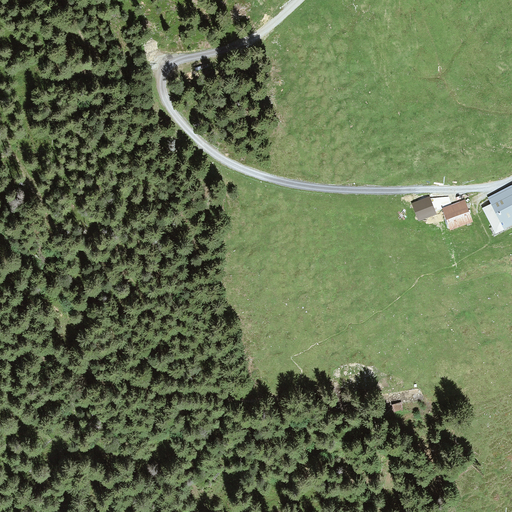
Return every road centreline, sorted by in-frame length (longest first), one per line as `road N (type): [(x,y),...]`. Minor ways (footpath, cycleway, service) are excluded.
road 1 (track): [(478,187),(362,189),(279,180),(223,160),(189,132)]
road 2 (track): [(189,132),(162,92),(165,69),(268,28)]
